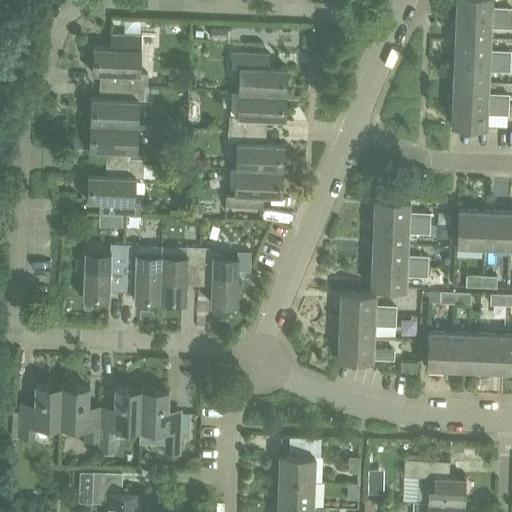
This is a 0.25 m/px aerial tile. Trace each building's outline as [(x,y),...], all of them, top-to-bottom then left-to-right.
[(455,0),(455,14),(511,16),(511,5),(491,5),(490,0),(455,0)] [(511,16),(455,14),(454,35),(489,37),(490,26),(511,27),(511,20),(511,16)] [(226,36),(226,26),(210,26),(210,36),(226,36)] [(100,71),(99,83),(147,85),(147,72),(140,72),(142,37),(108,35),(107,46),(92,45),(91,71),(100,71)] [(454,35),(453,57),(510,59),(511,49),(489,48),(489,37),(454,35)] [(239,65),(238,89),(286,91),(287,66),(270,65),(270,52),(231,50),(231,64),(239,65)] [(453,57),(452,79),(488,80),(488,69),(510,70),(510,60),(510,59),(453,57)] [(452,79),(451,100),(508,102),(509,92),(487,92),(488,80),(452,79)] [(91,96),(90,121),(138,123),(139,99),(146,99),(147,85),(99,83),(99,96),(91,96)] [(228,114),(228,127),(266,129),(266,117),(285,117),(286,91),(238,89),(237,115),(228,114)] [(508,102),(451,100),(450,122),(486,124),(486,113),(508,113),(508,102)] [(175,124),(186,125),(186,114),(179,113),(175,117),(175,124)] [(199,117),(188,117),(188,126),(199,126),(199,117)] [(138,123),(90,121),(89,148),(100,148),(100,152),(96,152),(96,157),(100,157),(100,160),(144,162),(144,150),(137,150),(138,123)] [(266,129),(228,127),(228,141),(236,141),(235,166),(283,168),(284,142),(266,141),(266,129)] [(87,199),(99,199),(99,212),(142,214),(143,200),(135,200),(136,176),(153,176),(154,162),(144,162),(100,160),(100,161),(105,161),(105,172),(88,172),(87,199)] [(235,166),(234,191),(225,191),(225,205),(264,206),(264,194),(282,194),(283,168),(235,166)] [(374,196),(373,218),(430,221),(430,211),(409,210),(409,197),(374,196)] [(189,201),(189,214),(199,215),(200,201),(189,201)] [(456,243),(482,244),(483,208),(457,207),(456,243)] [(483,208),(482,244),(507,245),(509,209),(483,208)] [(373,218),(372,240),(407,242),(408,231),(429,232),(430,221),(373,218)] [(372,240),(371,263),(428,265),(428,254),(407,253),(407,242),(372,240)] [(110,241),(109,250),(84,249),(82,296),(110,298),(110,280),(122,280),(123,242),(110,241)] [(123,242),(122,280),(134,281),(133,298),(159,299),(161,251),(137,251),(137,242),(123,242)] [(161,251),(159,299),(186,301),(187,283),(198,283),(199,245),(186,245),(186,252),(161,251)] [(199,245),(198,283),(210,284),(210,302),(236,303),(238,268),(250,269),(251,250),(237,250),(237,255),(213,254),(213,246),(199,245)] [(428,265),(371,263),(370,285),(406,286),(406,275),(427,276),(428,265)] [(465,285),(480,285),(480,273),(465,273),(465,285)] [(480,273),(480,285),(496,286),(497,274),(480,273)] [(339,289),(338,311),(396,314),(396,304),(375,303),(375,291),(339,289)] [(439,301),(454,302),(455,290),(440,289),(439,301)] [(455,290),(454,302),(470,302),(471,291),(455,290)] [(489,303),(505,304),(506,292),(490,292),(489,303)] [(338,311),(337,334),(373,335),(374,325),(395,325),(396,314),(338,311)] [(426,365),(452,366),(453,330),(428,329),(426,365)] [(453,330),(452,366),(477,367),(479,331),(453,330)] [(479,331),(477,367),(502,368),(504,332),(479,331)] [(511,332),(504,332),(502,368),(511,368),(511,332)] [(373,335),(337,334),(336,356),(393,358),(394,349),(372,348),(373,335)] [(415,370),(416,360),(400,359),(400,370),(415,370)] [(35,383),(35,401),(19,401),(18,436),(35,437),(36,422),(60,423),(62,384),(35,383)] [(62,384),(60,423),(84,424),(83,439),(98,440),(98,449),(99,449),(101,403),(88,403),(88,385),(62,384)] [(101,403),(99,449),(115,450),(116,425),(140,426),(139,441),(140,441),(142,387),(116,386),(115,404),(101,403)] [(142,387),(140,441),(165,442),(164,450),(178,451),(179,436),(180,412),(167,411),(168,388),(142,387)] [(189,412),(180,412),(179,436),(188,436),(189,412)] [(278,453),(277,479),(313,481),(314,454),(288,453),(278,453)] [(360,456),(348,455),(348,471),(360,471),(360,456)] [(418,485),(417,500),(463,503),(465,476),(448,476),(449,460),(404,458),(403,474),(434,475),(433,485),(427,485),(426,489),(423,489),(423,485),(418,485)] [(78,500),(108,501),(107,511),(136,511),(137,491),(121,490),(122,471),(79,470),(78,500)] [(277,479),(276,504),(312,505),(313,481),(277,479)] [(359,481),(347,481),(346,497),(359,498),(359,481)] [(417,500),(416,511),(463,511),(463,503),(417,500)]
